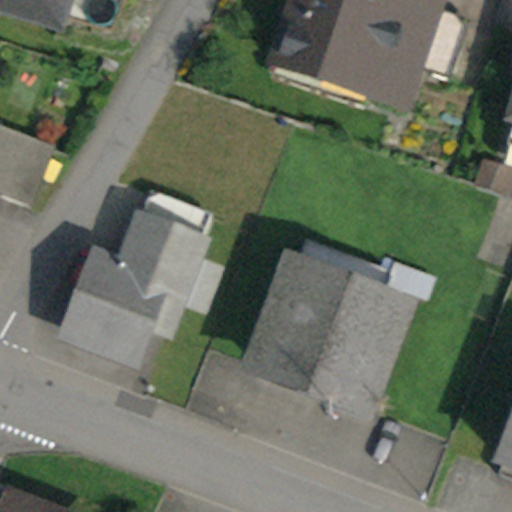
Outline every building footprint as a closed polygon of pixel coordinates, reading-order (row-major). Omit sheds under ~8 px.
[(8,0),(56,12),(58,0),(8,0)] [(428,1),(425,0),(297,0),(277,65),(397,102),(428,1)] [(0,213),(31,225),(52,166),(0,147),(0,213)] [(83,272),(54,344),(145,380),(200,241),(136,216),(109,282),(83,272)] [(404,306),(295,265),(256,365),(365,407),(404,306)] [(40,511),(8,500),(3,511),(40,511)]
